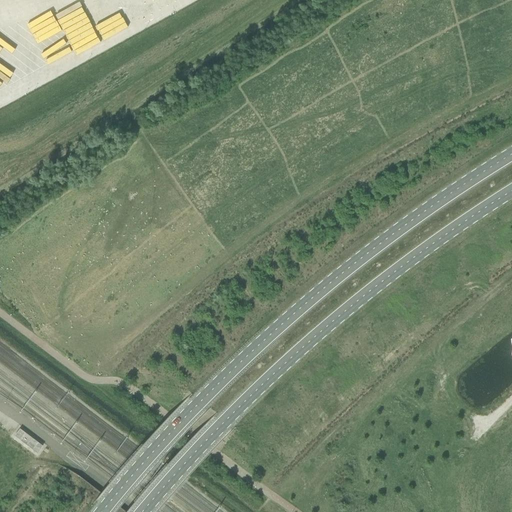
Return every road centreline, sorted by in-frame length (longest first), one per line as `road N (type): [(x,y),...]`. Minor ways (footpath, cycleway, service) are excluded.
road 1 (primary): [(511,157),(343,276),(200,407),(107,511)]
road 2 (primary): [(146,511),(273,374),(511,196)]
road 3 (track): [(124,111),(0,191)]
